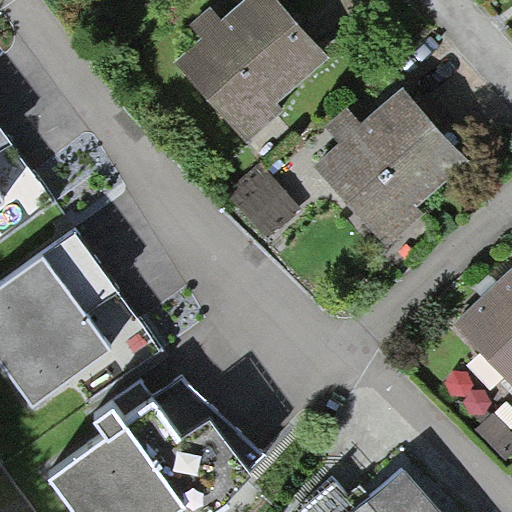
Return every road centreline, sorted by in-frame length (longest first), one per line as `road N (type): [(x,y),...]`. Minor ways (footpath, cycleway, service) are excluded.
road 1 (residential): [(18,0),(115,138),(329,347)]
road 2 (residential): [(506,511),(329,347)]
road 3 (residential): [(329,347),(511,190)]
